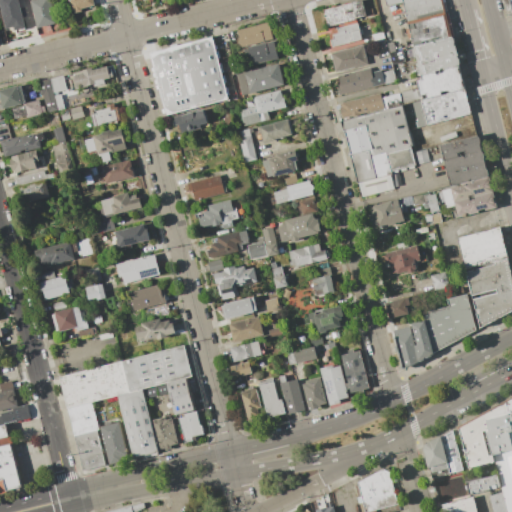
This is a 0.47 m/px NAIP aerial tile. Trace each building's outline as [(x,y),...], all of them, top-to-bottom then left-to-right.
[(17,0),(26,31),(15,34),(14,30),(6,32),(0,10),(0,0),(17,0)] [(30,0),(50,0),(56,23),(37,28),(30,0)] [(93,0),(95,4),(80,8),(81,11),(75,12),(75,10),(73,10),(70,0),(93,0)] [(323,10),(358,0),(362,0),(366,16),(356,19),(356,20),(327,27),(323,10)] [(442,0),(446,15),(408,24),(403,3),(386,7),(384,0),(442,0)] [(451,37),(414,46),(408,24),(446,15),(451,37)] [(273,39),(240,47),(236,31),(269,22),(273,39)] [(361,39),(332,47),(329,34),(332,33),(331,30),(357,23),(361,39)] [(382,32),(384,39),(373,41),(371,34),(382,32)] [(212,37),(228,99),(166,115),(150,53),(212,37)] [(459,65),(443,69),(435,71),(421,75),(413,46),(414,46),(451,37),(459,65)] [(278,58),(245,67),(241,49),(273,41),(278,58)] [(363,44),(368,64),(336,72),(331,53),(363,44)] [(389,53),(402,50),(405,61),(392,64),(389,53)] [(285,85),(243,96),(237,74),(279,63),(285,85)] [(465,88),(448,93),(448,90),(441,92),(441,94),(427,98),(426,94),(421,95),(417,81),(422,79),(421,75),(435,71),(436,74),(443,72),(443,69),(459,65),(465,88)] [(73,75),(83,73),(82,70),(91,67),(92,70),(107,66),(108,67),(113,66),(115,75),(110,77),(110,78),(106,79),(107,83),(94,87),(94,84),(76,89),(73,75)] [(370,67),(371,73),(377,71),(381,86),(373,87),(340,95),(337,85),(340,84),(338,75),(370,67)] [(393,69),(396,81),(385,84),(382,72),(393,69)] [(50,78),(63,75),(67,89),(53,92),(50,78)] [(50,78),(53,92),(54,96),(58,110),(47,112),(40,81),(50,78)] [(0,99),(0,89),(18,85),(23,103),(2,108),(0,99)] [(471,114),(427,125),(420,100),(427,98),(441,94),(448,93),(465,88),(471,114)] [(286,107),(268,112),(270,119),(244,126),(240,110),(255,106),(253,97),(280,90),(282,98),(283,97),(286,107)] [(380,93),(384,108),(342,119),(339,107),(342,107),(341,103),(380,93)] [(399,93),(402,105),(386,109),(383,97),(399,93)] [(58,110),(54,96),(62,94),(65,108),(58,110)] [(39,99),(43,113),(29,117),(25,103),(39,99)] [(120,119),(93,126),(90,114),(95,113),(95,111),(106,108),(105,105),(114,103),(115,107),(117,106),(120,119)] [(82,105),(84,116),(72,119),(69,108),(82,105)] [(402,105),(413,146),(411,147),(415,165),(391,171),(391,174),(358,183),(357,183),(341,120),(386,109),(402,105)] [(204,109),(208,123),(207,123),(208,125),(201,127),(201,128),(182,133),(179,123),(176,124),(174,117),(204,109)] [(67,110),(70,119),(62,121),(60,111),(67,110)] [(288,119),(292,135),(276,139),(276,141),(264,144),(259,126),(288,119)] [(66,142),(52,145),(50,140),(57,139),(54,129),(62,127),(66,142)] [(237,131),(244,161),(255,159),(248,128),(237,131)] [(122,129),(126,148),(110,152),(112,160),(102,162),(100,155),(89,158),(85,140),(93,138),(93,136),(101,134),(101,132),(111,130),(112,132),(122,129)] [(1,141),(44,131),(46,139),(40,140),(42,148),(26,152),(26,150),(22,151),(22,152),(5,156),(1,141)] [(482,151),(444,161),(440,144),(478,135),(482,151)] [(66,142),(73,173),(59,176),(52,145),(66,142)] [(426,149),(429,162),(425,163),(417,165),(414,152),(426,149)] [(14,173),(11,160),(12,159),(11,157),(37,150),(40,160),(36,161),(38,167),(14,173)] [(295,150),(298,161),(295,161),(298,170),(273,176),(269,159),(277,157),(276,154),(295,150)] [(489,177),(461,184),(451,186),(444,161),(482,151),(489,177)] [(130,160),(134,177),(106,184),(102,166),(130,160)] [(101,166),(102,173),(93,175),(92,168),(101,166)] [(16,177),(45,170),(47,179),(19,186),(18,186),(16,177)] [(220,175),(224,193),(195,201),(193,191),(189,192),(187,183),(220,175)] [(390,175),(394,190),(362,198),(358,183),(390,175)] [(497,207),(485,210),(484,208),(478,210),(478,212),(469,214),(469,213),(465,214),(465,215),(458,217),(451,188),(461,185),(461,184),(489,177),(497,207)] [(47,179),(51,196),(24,203),(19,186),(47,179)] [(313,194),(277,203),(274,192),(288,189),(287,186),(310,180),(311,184),(313,184),(314,190),(312,190),(313,194)] [(142,207),(104,216),(101,200),(112,198),(112,196),(129,192),(130,200),(139,197),(142,207)] [(401,206),(399,199),(416,194),(419,204),(401,208),(401,206)] [(435,194),(439,211),(434,212),(429,195),(435,194)] [(314,197),(317,210),(301,214),(298,201),(314,197)] [(231,199),(234,210),(237,209),(240,218),(233,220),(234,226),(224,229),(223,224),(213,226),(212,224),(202,227),(200,219),(202,218),(201,217),(204,216),(203,212),(210,210),(209,205),(231,199)] [(404,221),(375,228),(373,220),(370,221),(369,215),(371,214),(369,207),(390,202),(390,201),(397,199),(399,206),(401,206),(404,221)] [(313,212),(314,218),(315,217),(315,219),(317,218),(320,230),(318,231),(318,233),(299,238),(300,240),(292,242),(291,240),(281,242),(277,226),(286,224),(284,220),(313,212)] [(433,223),(431,216),(440,213),(442,221),(433,223)] [(115,230),(95,235),(92,223),(112,218),(115,230)] [(115,232),(144,224),(145,229),(147,228),(150,239),(131,244),(132,247),(125,249),(124,246),(119,247),(115,232)] [(272,227),(276,242),(265,245),(263,237),(261,229),(272,227)] [(508,258),(494,262),(466,269),(458,238),(500,227),(508,258)] [(246,230),(249,239),(242,241),(242,242),(237,243),(239,251),(209,259),(207,250),(210,250),(209,248),(212,247),(212,244),(218,243),(217,237),(239,231),(239,232),(246,230)] [(265,245),(267,254),(250,258),(247,246),(259,242),(257,238),(263,237),(265,245)] [(89,238),(93,253),(79,257),(76,241),(89,238)] [(70,241),(75,259),(52,265),(51,262),(38,265),(34,250),(70,241)] [(265,245),(277,242),(280,253),(268,256),(267,254),(265,245)] [(289,251),(319,243),(321,251),(325,250),(327,259),(293,268),(289,251)] [(417,245),(421,260),(414,262),(416,269),(393,275),(391,265),(387,266),(383,254),(417,245)] [(155,254),(160,274),(124,283),(122,275),(119,276),(116,264),(155,254)] [(508,258),(511,274),(511,310),(480,328),(473,299),(498,293),(497,289),(472,295),(466,272),(495,264),(494,262),(508,258)] [(220,259),(223,269),(210,272),(208,263),(220,259)] [(335,291),(316,296),(312,279),(318,278),(316,271),(319,270),(317,265),(328,263),(331,274),(333,273),(336,284),(334,285),(335,291)] [(214,274),(224,271),(223,268),(235,265),(236,268),(245,266),(246,270),(254,268),(258,281),(234,287),(237,297),(223,300),(222,295),(220,296),(214,274)] [(98,267),(102,280),(88,283),(85,270),(98,267)] [(42,282),(40,274),(53,270),(55,278),(42,282)] [(445,271),(449,287),(434,290),(430,275),(445,271)] [(69,293),(44,299),(40,282),(42,282),(55,278),(65,276),(69,293)] [(102,283),(106,298),(96,300),(96,298),(88,300),(84,288),(102,283)] [(130,292),(160,285),(162,293),(165,292),(167,302),(134,310),(130,292)] [(423,313),(449,306),(447,299),(467,294),(476,330),(434,353),(425,320),(423,313)] [(224,304),(251,297),(254,312),(228,319),(224,304)] [(387,319),(409,313),(407,306),(411,305),(409,297),(383,304),(387,319)] [(55,312),(53,304),(64,301),(66,309),(55,312)] [(342,305),(345,318),(339,320),(341,326),(327,330),(328,332),(318,334),(316,324),(312,325),(311,320),(310,320),(308,314),(315,312),(316,314),(323,313),(322,310),(342,305)] [(73,307),(73,308),(79,307),(84,328),(78,330),(77,327),(60,332),(59,330),(56,331),(52,315),(55,314),(55,312),(66,309),(73,307)] [(259,316),(261,325),(263,325),(265,335),(234,343),(229,324),(259,316)] [(136,328),(142,326),(141,323),(161,319),(161,321),(169,319),(170,323),(174,322),(177,332),(167,335),(167,337),(157,339),(157,337),(139,342),(136,328)] [(434,353),(403,368),(393,328),(425,320),(434,353)] [(91,327),(93,334),(80,338),(78,330),(91,327)] [(281,327),(283,335),(270,338),(267,330),(281,327)] [(258,341),(261,355),(233,362),(230,348),(258,341)] [(133,459),(158,452),(143,389),(167,383),(175,415),(196,409),(188,378),(193,376),(185,345),(59,378),(67,408),(83,470),(106,465),(97,430),(99,429),(92,402),(117,396),(133,459)] [(314,346),(317,358),(296,363),(293,352),(314,346)] [(341,355),(359,350),(369,387),(350,392),(341,355)] [(296,363),(289,365),(286,353),(293,352),(296,363)] [(249,361),(252,373),(232,378),(229,366),(249,361)] [(349,397),(341,399),(342,402),(329,405),(320,368),(333,365),(334,367),(340,365),(349,397)] [(320,377),(326,403),(321,404),(321,406),(309,409),(302,384),(306,383),(305,381),(320,377)] [(306,409),(288,414),(287,411),(288,411),(284,395),(283,396),(280,383),(298,379),(306,409)] [(14,388),(0,392),(0,383),(12,380),(14,388)] [(259,385),(274,381),(279,400),(282,399),(286,413),(268,418),(259,385)] [(156,387),(167,384),(169,392),(158,395),(156,387)] [(156,387),(158,395),(148,398),(145,390),(156,387)] [(0,392),(14,388),(18,406),(0,410),(0,392)] [(256,388),(261,408),(258,409),(260,416),(256,418),(257,422),(249,424),(241,392),(256,388)] [(511,397),(511,511),(507,511),(502,492),(495,462),(469,469),(459,428),(511,397)] [(179,418),(184,416),(184,414),(197,411),(201,425),(203,425),(205,434),(193,437),(193,441),(185,443),(179,418)] [(153,420),(165,417),(166,420),(172,418),(179,443),(160,448),(153,420)] [(128,459),(119,422),(100,426),(109,464),(128,459)] [(0,492),(22,487),(6,424),(0,425),(0,492)] [(447,462),(428,467),(422,445),(441,435),(447,462)] [(448,462),(447,458),(458,455),(462,470),(450,473),(448,462)] [(397,504),(368,511),(364,511),(357,482),(385,468),(390,483),(392,482),(397,504)] [(469,495),(466,482),(497,474),(501,487),(469,495)] [(507,511),(492,511),(489,496),(502,492),(507,511)] [(476,511),(473,497),(442,505),(443,511),(476,511)] [(132,511),(131,506),(143,503),(144,507),(136,511),(132,511)]
